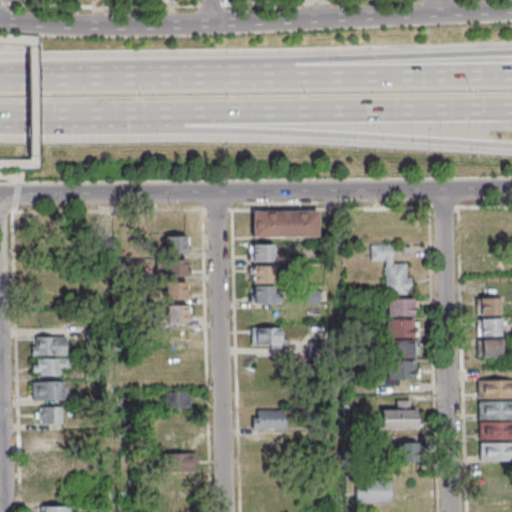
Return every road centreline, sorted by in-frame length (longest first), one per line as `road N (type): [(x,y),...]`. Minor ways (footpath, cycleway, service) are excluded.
road 1 (secondary): [(511,9),(124,26),(0,21)]
road 2 (secondary): [(16,196),(511,188)]
road 3 (motorway): [(177,117),(511,147)]
road 4 (motorway): [(177,117),(511,112)]
road 5 (residential): [(453,511),(445,189)]
road 6 (residential): [(228,511),(219,193)]
road 7 (residential): [(6,511),(0,268)]
road 8 (motorway): [(511,51),(419,56),(280,81)]
road 9 (motorway): [(511,79),(280,81)]
road 10 (motorway): [(280,81),(89,85)]
road 11 (motorway): [(0,118),(177,117)]
